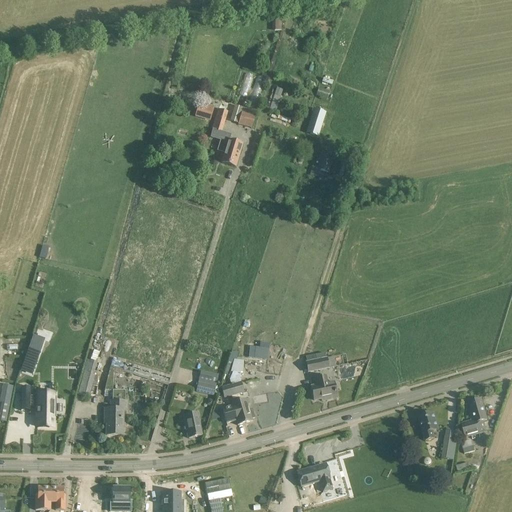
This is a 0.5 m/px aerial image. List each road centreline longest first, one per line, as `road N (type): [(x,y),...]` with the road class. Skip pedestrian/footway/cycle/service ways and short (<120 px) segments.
road 1 (tertiary): [(146,466),(222,453),(511,367)]
road 2 (unclassified): [(146,466),(226,202)]
road 3 (tertiary): [(0,466),(146,466)]
